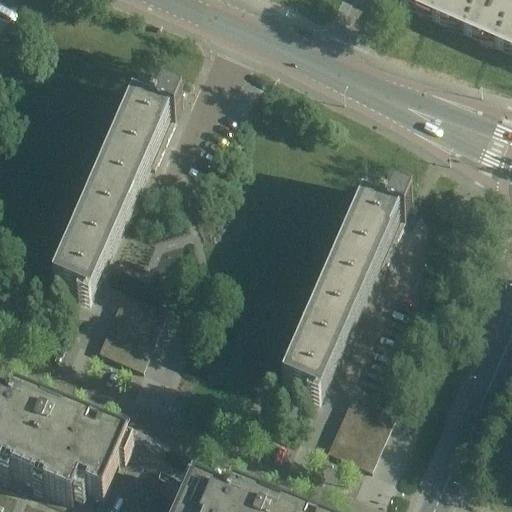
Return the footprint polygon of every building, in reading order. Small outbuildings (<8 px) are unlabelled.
[(478,1),(476,0),(405,0),(403,5),(402,5),(400,11),(511,59),(511,15),(508,14),(508,15),(498,11),(499,10),(492,7),(492,8),(482,4),(483,3),(478,1)] [(54,291),(80,302),(78,307),(90,312),(151,172),(155,174),(183,109),(164,101),(158,115),(153,113),(152,116),(134,108),(54,291)] [(384,274),(405,228),(413,210),(393,201),(387,215),(383,214),(381,216),(363,208),(284,391),(309,402),(307,407),(319,412),(380,273),(384,274)] [(140,324),(145,313),(123,303),(122,305),(123,305),(119,315),(140,324)] [(167,323),(145,313),(140,324),(161,333),(166,323),(166,324),(167,323)] [(140,324),(119,315),(114,326),(136,335),(140,324)] [(161,333),(140,324),(136,335),(157,344),(161,333)] [(136,335),(114,326),(110,337),(131,346),(136,335)] [(157,344),(136,335),(131,346),(152,355),(157,344)] [(126,357),(131,346),(110,337),(105,348),(126,357)] [(147,366),(152,355),(131,346),(126,357),(147,366)] [(126,357),(105,348),(101,358),(100,357),(99,359),(121,368),(126,357)] [(143,376),(147,366),(126,357),(121,368),(143,378),(144,377),(143,376)] [(353,403),(352,404),(353,405),(349,415),(370,424),(375,413),(353,403)] [(16,404),(13,411),(0,405),(0,480),(2,481),(4,477),(13,480),(12,483),(37,493),(38,491),(47,495),(45,500),(72,511),(78,499),(101,509),(104,510),(120,471),(126,473),(134,453),(16,404)] [(397,423),(375,413),(370,424),(391,433),(395,423),(396,424),(397,423)] [(370,424),(349,415),(344,426),(365,435),(370,424)] [(386,444),(391,433),(370,424),(365,435),(386,444)] [(360,446),(365,435),(344,426),(339,436),(360,446)] [(381,455),(386,444),(365,435),(360,446),(381,455)] [(360,446),(339,436),(334,447),(355,457),(360,446)] [(376,466),(381,455),(360,446),(355,457),(376,466)] [(350,468),(355,457),(334,447),(330,457),(329,457),(328,458),(350,468)] [(376,466),(355,457),(350,468),(372,478),(373,476),(372,476),(376,466)] [(0,511),(99,511),(101,509),(78,499),(72,511),(45,500),(47,495),(38,491),(37,493),(12,483),(13,480),(4,477),(2,481),(0,480),(0,511)] [(191,511),(187,510),(185,511),(264,511),(234,500),(232,506),(195,490),(190,502),(195,504),(192,511),(191,511)]
